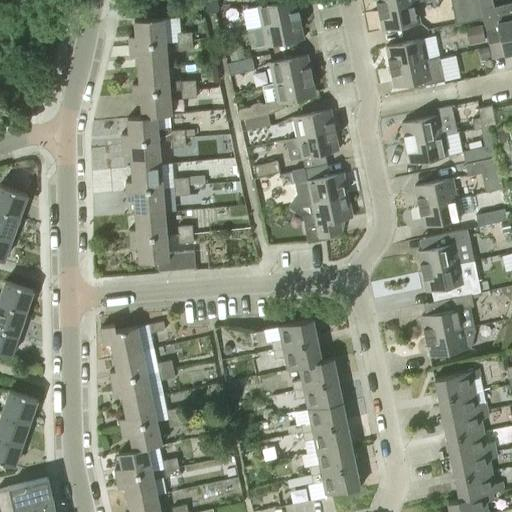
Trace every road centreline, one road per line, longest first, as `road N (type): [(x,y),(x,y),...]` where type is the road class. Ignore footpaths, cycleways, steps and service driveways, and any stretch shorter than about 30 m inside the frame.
road 1 (residential): [(354,277),(383,219),(347,0)]
road 2 (residential): [(70,307),(354,277)]
road 3 (residential): [(388,511),(397,472),(354,277)]
road 4 (residential): [(86,511),(70,307)]
road 5 (residential): [(70,307),(65,125)]
road 6 (residential): [(65,125),(93,0)]
